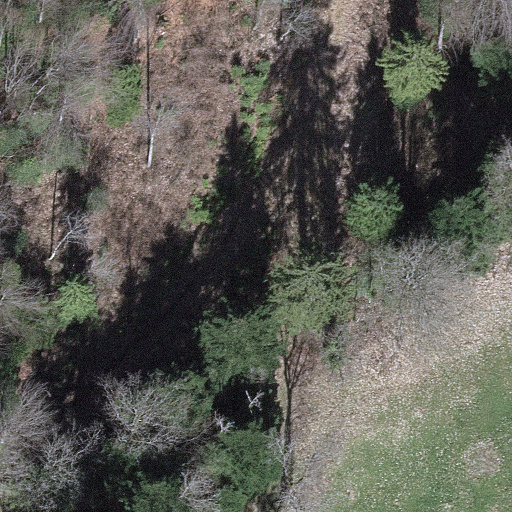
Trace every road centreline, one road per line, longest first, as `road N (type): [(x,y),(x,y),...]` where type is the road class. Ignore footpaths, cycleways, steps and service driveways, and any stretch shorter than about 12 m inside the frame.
road 1 (track): [(326,0),(261,511)]
road 2 (track): [(0,511),(314,130)]
